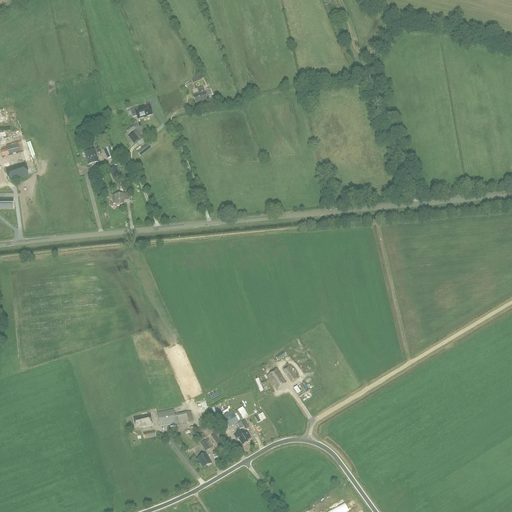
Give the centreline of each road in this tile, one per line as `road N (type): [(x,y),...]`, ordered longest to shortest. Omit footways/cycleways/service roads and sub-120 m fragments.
road 1 (unclassified): [(0,244),(511,194)]
road 2 (unclassified): [(146,511),(269,447),(301,440),(327,450),(375,511)]
road 3 (track): [(312,421),(511,302)]
road 4 (track): [(210,224),(172,125),(173,115),(188,109)]
